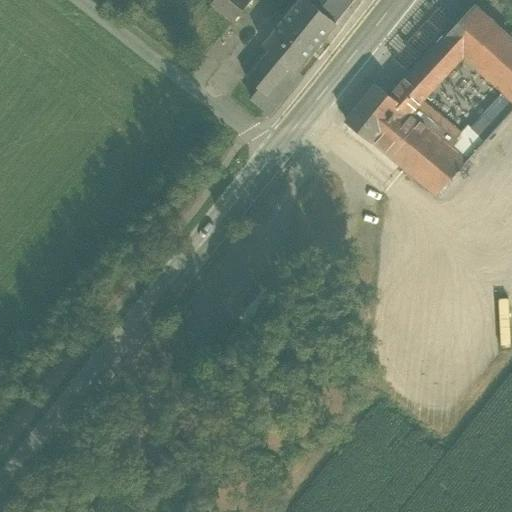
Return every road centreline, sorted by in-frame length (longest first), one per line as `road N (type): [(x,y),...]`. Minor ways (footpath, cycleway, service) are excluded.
road 1 (primary): [(0,493),(275,151)]
road 2 (unclassified): [(275,151),(83,0)]
road 3 (primary): [(275,151),(396,0)]
